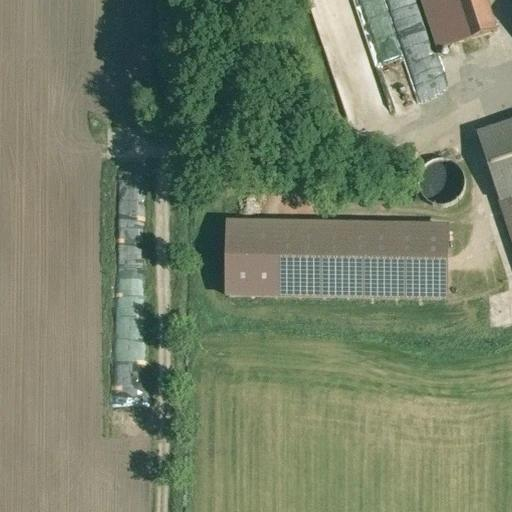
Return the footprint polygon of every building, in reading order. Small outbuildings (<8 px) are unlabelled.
[(421,0),(438,51),(497,31),(486,0),(421,0)] [(511,123),(477,135),(499,202),(500,202),(511,198),(511,123)] [(449,162),(445,161),(440,161),(436,161),(433,162),(430,164),(427,166),(425,167),(423,169),(421,172),(420,176),(419,177),(419,181),(419,183),(419,186),(419,189),(420,192),(422,196),(426,200),(428,202),(432,204),(435,205),(439,206),(444,206),(448,205),(451,204),(455,202),(458,200),(460,198),(462,195),(464,190),(465,187),(465,182),(465,179),(464,176),(462,172),(459,168),(457,167),(456,165),(453,163),(449,162)] [(511,198),(500,202),(511,238),(511,198)] [(216,300),(441,299),(440,222),(216,224),(216,300)]
